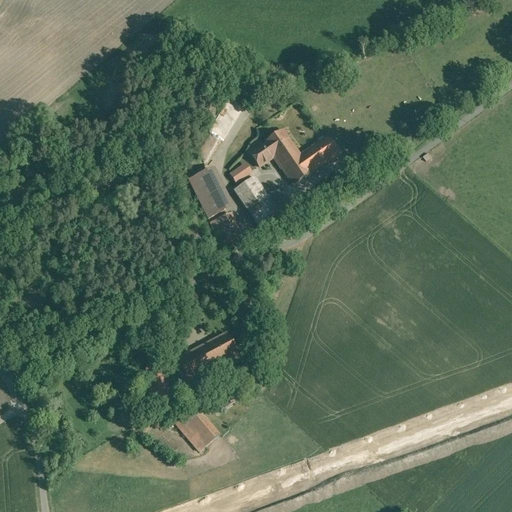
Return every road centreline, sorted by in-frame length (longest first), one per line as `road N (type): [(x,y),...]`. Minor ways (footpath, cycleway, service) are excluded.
road 1 (unclassified): [(511,86),(327,225),(18,372),(10,385)]
road 2 (unclassified): [(10,385),(24,413),(41,511)]
